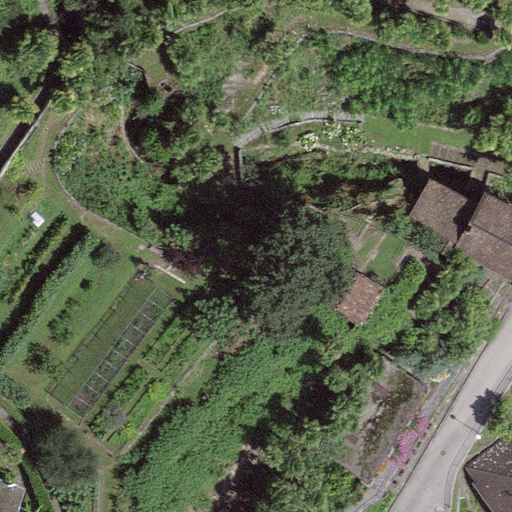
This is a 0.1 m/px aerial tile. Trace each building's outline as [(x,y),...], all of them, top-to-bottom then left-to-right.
[(404,222),(456,250),(480,207),(427,179),(404,222)] [(480,207),(456,250),(510,279),(511,274),(511,209),(486,195),(480,207)] [(175,295),(143,271),(66,376),(99,399),(175,295)] [(511,511),(511,434),(463,473),(493,511),(511,511)] [(0,511),(13,511),(22,487),(0,478),(0,511)]
